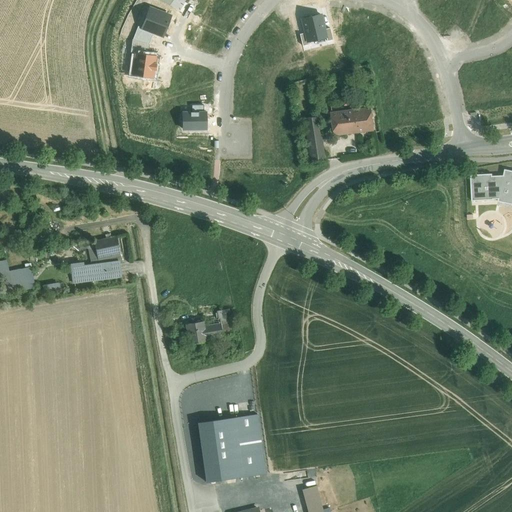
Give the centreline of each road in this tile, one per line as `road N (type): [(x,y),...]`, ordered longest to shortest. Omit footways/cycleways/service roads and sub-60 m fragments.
road 1 (secondary): [(277,235),(121,185),(0,164)]
road 2 (secondary): [(511,371),(414,304),(292,242)]
road 3 (tertiary): [(338,174),(463,148)]
